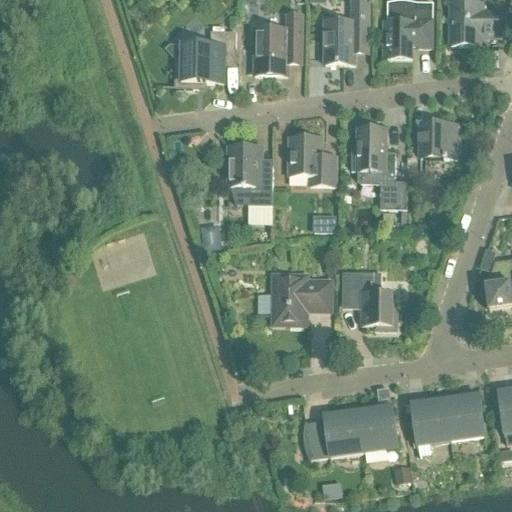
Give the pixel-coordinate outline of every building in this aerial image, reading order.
[(388,6),(388,26),(385,26),(385,63),(412,64),(412,51),(432,52),(433,24),(434,24),(434,7),(418,7),(414,6),(410,5),(405,4),(401,4),(397,5),(393,5),(388,6)] [(502,41),(503,13),(495,13),(495,7),(492,4),(484,4),(481,7),(451,6),(451,50),(481,51),(481,41),(502,41)] [(355,69),(356,52),(369,52),(369,5),(352,5),(352,26),(325,26),(325,68),(355,69)] [(288,80),(288,63),(302,63),(303,19),(288,18),(287,33),(256,32),(255,80),(288,80)] [(176,91),(198,92),(198,86),(223,86),(223,49),(235,50),(236,37),(212,36),(212,49),(183,49),(183,65),(177,65),(176,91)] [(459,163),(460,128),(421,127),(420,160),(444,161),(444,163),(459,163)] [(380,214),(407,214),(407,186),(395,186),(396,157),(386,157),(386,134),(358,133),(358,149),(352,149),(352,176),(358,176),(357,185),(362,189),(381,189),(380,214)] [(290,143),(289,179),(310,179),(310,189),(336,190),(337,165),(322,164),(323,143),(290,143)] [(249,210),(273,210),(273,170),(261,170),(262,151),(229,151),(230,190),(236,209),(249,209),(249,210)] [(408,163),(407,178),(418,178),(418,163),(408,163)] [(210,229),(228,228),(228,213),(209,214),(210,229)] [(337,220),(314,220),(313,237),(336,237),(337,220)] [(219,229),(202,232),(205,255),(223,252),(219,229)] [(511,263),(495,266),(482,303),(483,306),(486,310),(490,312),(490,314),(511,311),(511,263)] [(337,265),(327,265),(327,277),(337,277),(337,265)] [(342,307),(357,307),(357,310),(360,314),(362,314),(362,330),(374,330),(374,335),(397,335),(397,311),(393,311),(393,298),(382,298),(382,277),(343,277),(342,307)] [(274,328),(306,329),(306,312),(316,313),(316,314),(331,314),(331,286),(307,286),(307,281),(275,280),(274,328)] [(511,437),(511,394),(499,396),(504,438),(511,437)] [(458,398),(445,400),(451,445),(486,441),(480,398),(458,401),(458,398)] [(451,445),(445,400),(433,401),(433,405),(411,408),(417,450),(451,445)] [(284,409),(286,421),(297,420),(296,408),(284,409)] [(371,410),(358,412),(364,457),(399,452),(393,410),(371,413),(371,410)] [(325,425),(312,427),(307,428),(305,435),(305,442),(306,449),(307,455),(310,463),(312,464),(364,457),(358,412),(346,413),(346,417),(324,420),(325,425)] [(511,453),(499,456),(500,465),(511,463),(511,453)] [(414,486),(413,474),(412,470),(396,473),(398,488),(414,486)]
